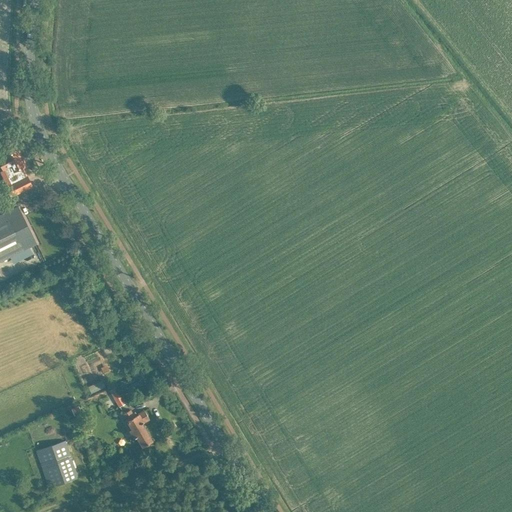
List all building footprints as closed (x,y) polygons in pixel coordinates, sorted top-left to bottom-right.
[(6,187),(11,197),(32,186),(27,176),(27,177),(22,168),(27,165),(23,159),(22,160),(17,150),(6,155),(7,157),(0,159),(0,163),(3,170),(7,168),(11,176),(8,177),(11,184),(6,187)] [(0,260),(36,242),(18,206),(0,215),(0,260)] [(129,392),(142,385),(140,380),(127,387),(129,392)] [(116,387),(110,391),(119,407),(126,403),(116,387)] [(79,407),(72,410),(75,416),(82,413),(79,407)] [(137,436),(143,446),(152,441),(142,423),(149,419),(144,410),(134,416),(130,409),(124,413),(133,428),(130,429),(135,437),(137,436)] [(36,452),(49,488),(78,478),(65,442),(36,452)]
